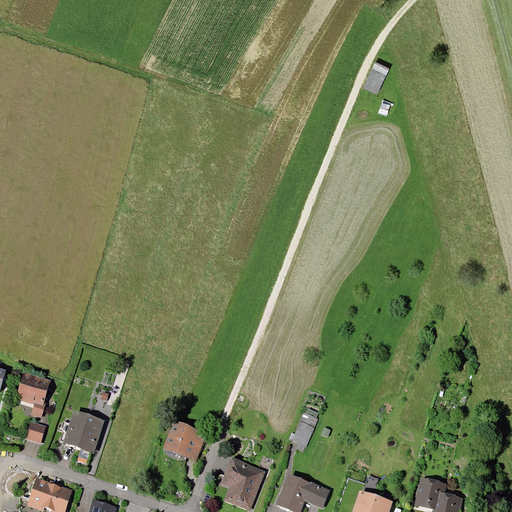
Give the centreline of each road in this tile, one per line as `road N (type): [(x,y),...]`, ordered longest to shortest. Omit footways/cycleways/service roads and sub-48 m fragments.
road 1 (track): [(217,444),(352,99),(376,48),(414,0)]
road 2 (track): [(0,27),(298,124)]
road 3 (residential): [(0,462),(31,463),(176,511)]
